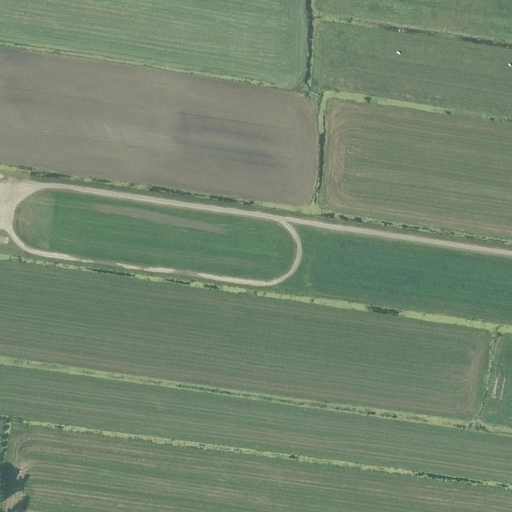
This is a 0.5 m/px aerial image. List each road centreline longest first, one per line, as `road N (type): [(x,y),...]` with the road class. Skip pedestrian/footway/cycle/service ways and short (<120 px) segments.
road 1 (track): [(44,254),(261,284),(280,281),(297,264),(299,245),(277,218),(63,188),(25,190),(7,205),(10,229),(26,249)]
road 2 (track): [(511,254),(277,218)]
